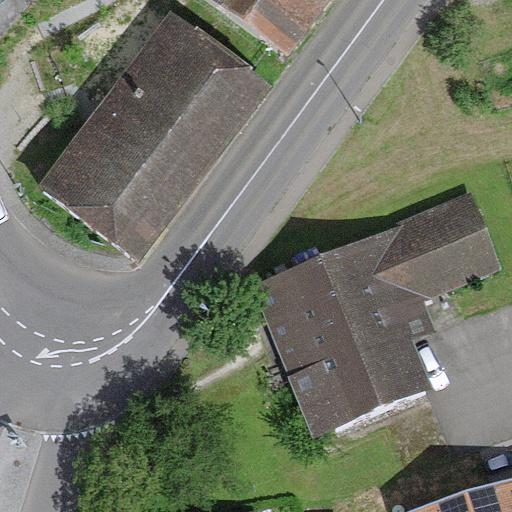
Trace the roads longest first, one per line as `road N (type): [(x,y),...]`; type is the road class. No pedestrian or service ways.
road 1 (tertiary): [(44,351),(84,354),(138,328),(381,0)]
road 2 (tertiary): [(4,511),(44,351)]
